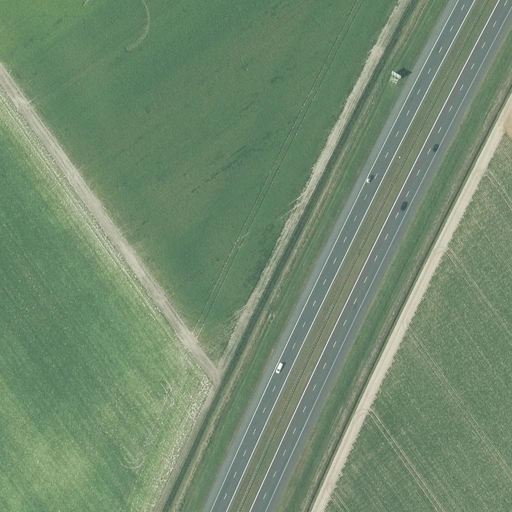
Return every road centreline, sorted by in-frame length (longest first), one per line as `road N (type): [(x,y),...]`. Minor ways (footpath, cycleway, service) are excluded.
road 1 (motorway): [(257,511),(343,321),(506,0)]
road 2 (motorway): [(465,0),(218,511)]
